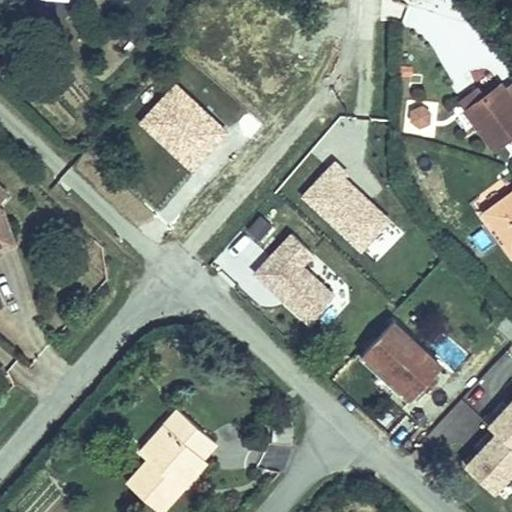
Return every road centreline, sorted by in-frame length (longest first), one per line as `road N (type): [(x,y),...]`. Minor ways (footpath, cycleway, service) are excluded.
road 1 (unclassified): [(360,0),(343,62),(324,95),(173,267)]
road 2 (unclassified): [(173,267),(0,464)]
road 3 (unclassified): [(343,426),(173,267)]
road 4 (unclassified): [(441,511),(343,426)]
